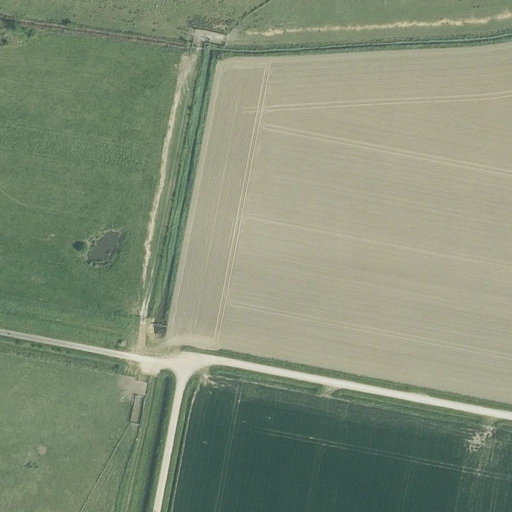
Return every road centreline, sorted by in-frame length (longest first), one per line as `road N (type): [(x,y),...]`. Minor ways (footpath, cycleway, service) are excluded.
road 1 (unclassified): [(511,416),(206,358),(184,365)]
road 2 (unclassified): [(184,365),(0,332)]
road 3 (unclassified): [(156,511),(184,365)]
